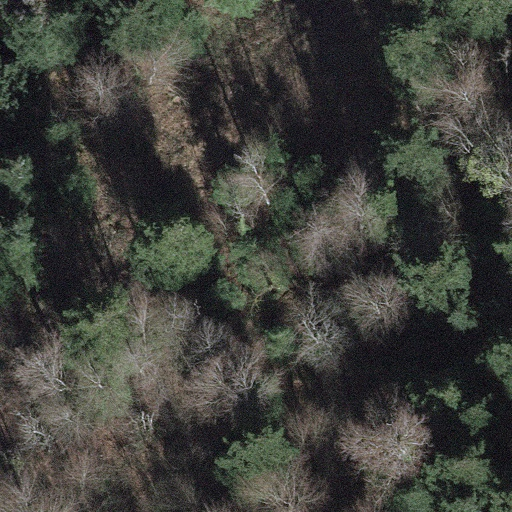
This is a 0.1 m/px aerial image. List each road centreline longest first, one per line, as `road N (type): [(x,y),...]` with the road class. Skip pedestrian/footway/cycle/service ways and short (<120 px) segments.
road 1 (track): [(354,0),(0,431)]
road 2 (track): [(305,59),(378,37),(511,29)]
